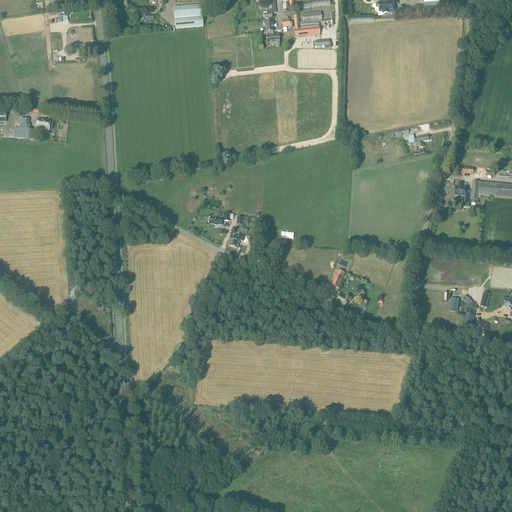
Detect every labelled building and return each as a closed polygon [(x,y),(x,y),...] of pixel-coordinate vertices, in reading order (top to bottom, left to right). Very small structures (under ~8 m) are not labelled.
[(269,11),(269,14),(263,15),(264,19),(272,19),(271,15),(272,15),(272,14),(276,13),(275,2),(271,2),(272,10),(269,11)] [(389,11),(394,10),(394,2),(378,3),(379,12),(383,12),(383,13),(389,13),(389,11)] [(175,20),(184,19),(183,6),(174,7),(175,20)] [(303,23),(322,20),(321,12),(303,14),(303,23)] [(184,19),(175,20),(176,30),(202,28),(201,17),(184,19)] [(273,31),(272,21),(264,22),(265,32),(267,32),(273,31)] [(301,29),(300,29),(295,29),(295,37),(300,36),(320,34),(319,27),(301,29)] [(267,32),(267,36),(266,36),(266,44),(279,43),(278,35),(274,36),(273,31),(267,32)] [(86,45),(79,45),(80,52),(86,52),(97,52),(97,43),(86,44),(86,45)] [(49,131),(50,120),(37,119),(36,129),(49,131)] [(15,128),(14,138),(29,140),(31,130),(29,130),(30,125),(28,125),(21,124),(20,129),(15,128)] [(414,135),(405,137),(405,141),(408,140),(409,144),(415,143),(415,140),(414,135)] [(417,139),(415,140),(415,143),(416,146),(418,145),(419,148),(424,147),(422,142),(429,140),(428,135),(417,137),(417,139)] [(511,185),(482,182),(479,182),(472,181),(470,200),(478,201),(478,195),(511,198),(511,185)] [(455,195),(465,196),(465,193),(469,194),(469,193),(470,193),(471,191),(466,191),(466,188),(462,187),(462,184),(458,184),(458,186),(456,186),(455,195)] [(464,200),(461,199),(460,206),(463,206),(463,207),(468,208),(469,199),(470,199),(470,193),(469,193),(469,194),(465,193),(465,196),(464,200)] [(208,219),(208,223),(210,223),(210,225),(214,225),(217,226),(217,225),(222,225),(222,220),(223,220),(223,221),(229,221),(229,219),(230,215),(230,214),(224,214),(218,214),(218,216),(214,216),(214,217),(210,217),(210,218),(209,218),(208,219)] [(237,217),(236,224),(245,225),(245,217),(237,217)] [(231,239),(229,246),(237,249),(238,246),(240,241),(243,242),(244,237),(238,235),(237,237),(233,235),(231,239)] [(246,259),(253,261),(257,252),(256,252),(250,249),(246,259)] [(331,281),(330,285),(338,288),(345,273),(338,270),(333,282),(331,281)] [(361,290),(357,294),(361,298),(365,294),(361,290)] [(483,293),(480,306),(486,308),(489,294),(483,293)] [(347,296),(345,298),(340,295),(336,301),(345,307),(351,298),(347,296)] [(504,300),(503,306),(507,306),(511,311),(511,317),(511,316),(511,302),(511,301),(504,300)] [(451,301),(449,312),(457,313),(458,307),(459,306),(458,306),(458,302),(451,301)] [(467,307),(465,324),(472,325),(474,311),(477,309),(472,303),(467,307)]
